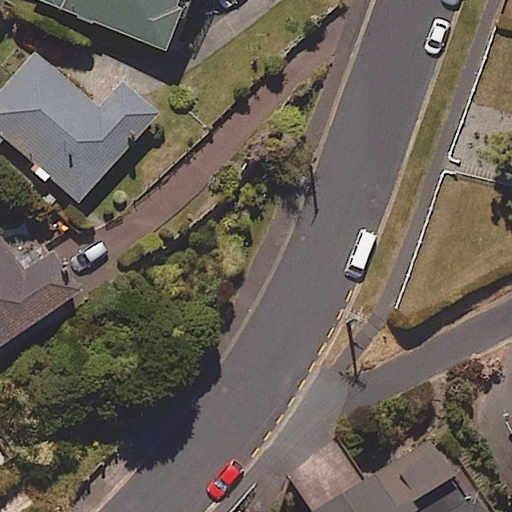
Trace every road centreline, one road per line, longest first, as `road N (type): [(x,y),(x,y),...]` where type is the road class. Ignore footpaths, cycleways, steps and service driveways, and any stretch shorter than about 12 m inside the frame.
road 1 (residential): [(169,496),(323,270),(424,0)]
road 2 (residential): [(169,496),(511,307)]
